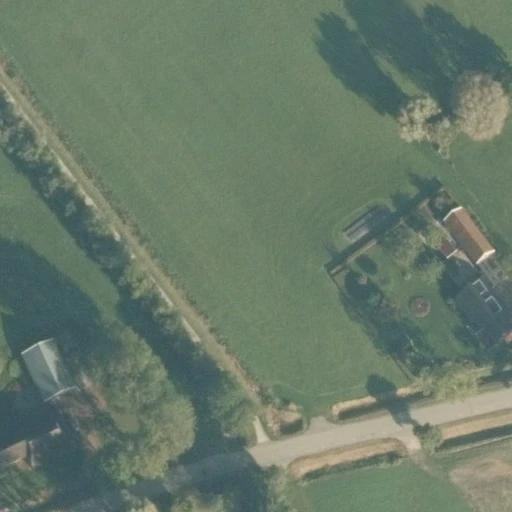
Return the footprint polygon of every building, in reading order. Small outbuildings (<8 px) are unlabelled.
[(445,223),(478,267),(495,254),(462,211),(445,223)] [(457,254),(447,242),(438,249),(447,261),(457,254)] [(511,324),(511,316),(484,280),(454,303),(471,325),(474,323),(482,333),(485,331),(497,348),(511,336),(511,326),(511,325),(511,324)] [(44,405),(74,391),(52,342),(22,356),(44,405)] [(0,471),(26,458),(33,471),(74,451),(54,410),(10,431),(12,435),(0,440),(0,471)]
